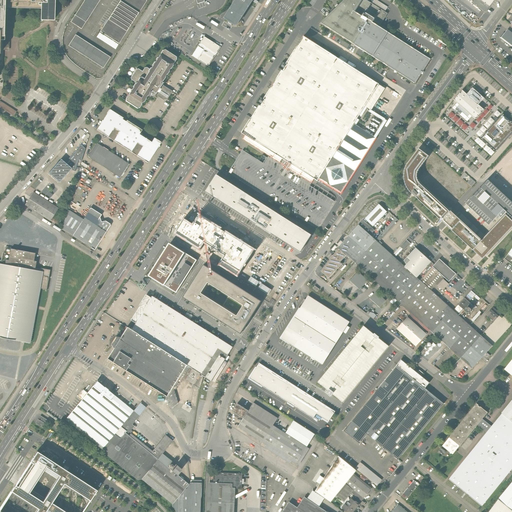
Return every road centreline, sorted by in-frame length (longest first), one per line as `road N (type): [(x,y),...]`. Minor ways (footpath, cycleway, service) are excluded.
road 1 (primary): [(275,0),(0,431)]
road 2 (primary): [(67,347),(289,0)]
road 3 (unclassified): [(306,273),(237,376),(220,417),(219,446),(204,455),(188,452),(170,421),(124,381),(67,347)]
road 4 (unclassified): [(0,208),(95,97),(158,0)]
road 5 (residential): [(466,396),(306,273)]
road 6 (unclassified): [(377,179),(511,305)]
road 7 (unclassified): [(476,46),(377,179)]
road 8 (residential): [(371,511),(466,396)]
road 9 (primary): [(0,451),(67,347)]
